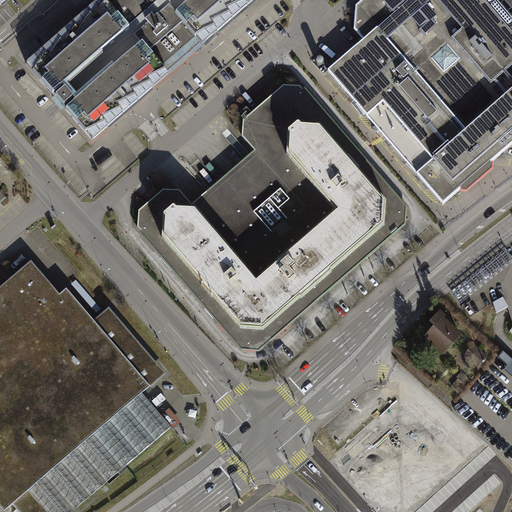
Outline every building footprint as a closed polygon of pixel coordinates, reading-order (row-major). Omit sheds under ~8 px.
[(253,0),(100,0),(26,64),(92,140),(169,73),(163,66),(174,56),(177,58),(180,58),(183,56),(185,54),(185,51),(184,48),(195,38),(201,45),(253,0)] [(354,29),(363,40),(327,71),(443,204),(511,144),(511,21),(493,0),(362,0),(356,6),(354,29)] [(163,190),(139,211),(138,227),(195,293),(203,303),(242,348),(259,349),(308,306),(325,292),(341,278),(404,224),(405,207),(365,161),(356,151),(300,86),(284,85),(243,120),(242,137),(254,151),(192,205),(180,191),(163,190)] [(511,260),(511,259),(504,250),(451,294),(459,304),(511,260)] [(142,393),(150,386),(123,354),(129,349),(101,315),(94,321),(67,289),(59,295),(31,263),(0,289),(0,505),(4,511),(12,504),(19,511),(71,511),(171,427),(142,393)] [(507,297),(495,299),(497,308),(509,306),(507,297)] [(462,335),(442,317),(424,337),(443,355),(462,335)] [(486,358),(473,346),(465,354),(479,367),(486,358)]
